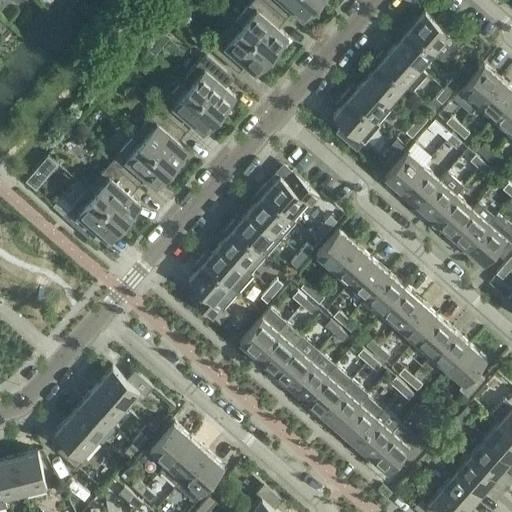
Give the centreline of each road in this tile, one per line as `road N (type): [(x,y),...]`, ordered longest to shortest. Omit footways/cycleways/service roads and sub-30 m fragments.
road 1 (residential): [(511,335),(274,115)]
road 2 (residential): [(328,511),(101,310)]
road 3 (residential): [(101,310),(274,115)]
road 4 (residential): [(274,115),(374,0)]
road 5 (residential): [(0,412),(25,397),(101,310)]
